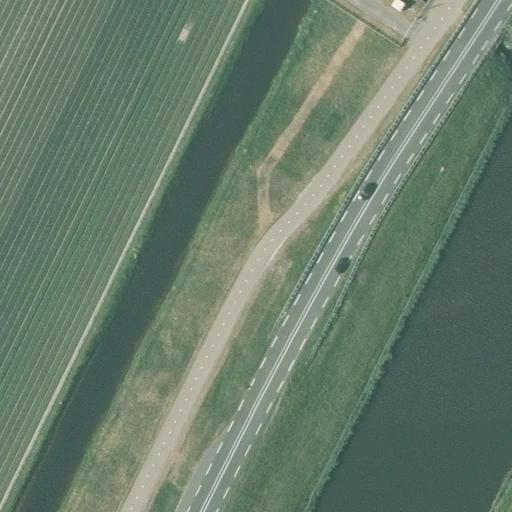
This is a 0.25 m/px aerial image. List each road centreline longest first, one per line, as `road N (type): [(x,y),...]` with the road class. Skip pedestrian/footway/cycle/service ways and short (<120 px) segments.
road 1 (unclassified): [(455,0),(338,168),(255,263),(130,511)]
road 2 (primary): [(201,511),(332,262),(499,0)]
